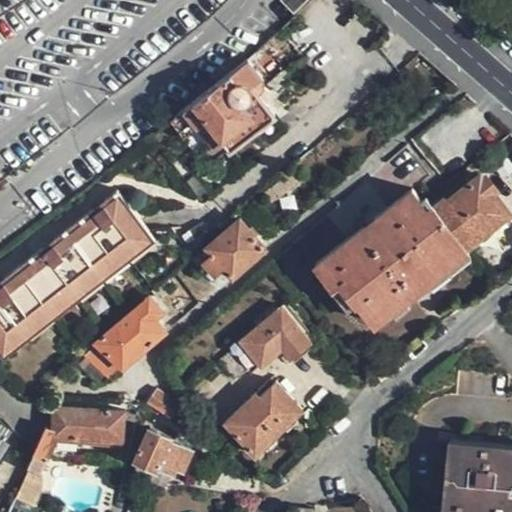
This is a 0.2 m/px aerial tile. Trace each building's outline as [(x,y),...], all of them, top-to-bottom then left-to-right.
[(280,0),(293,11),(305,0),(280,0)] [(206,94),(171,120),(184,136),(197,127),(212,146),(219,140),(229,153),(278,115),(261,94),(251,83),(260,74),(247,58),(206,94)] [(262,78),(260,74),(251,83),(261,94),(263,90),(264,82),(262,78)] [(149,136),(157,144),(164,138),(158,130),(149,136)] [(492,222),(495,226),(511,213),(493,191),(497,188),(484,173),(480,175),(479,173),(465,183),(460,177),(447,188),(451,192),(444,197),(443,194),(432,204),(431,203),(426,207),(411,187),(315,263),(332,285),(339,281),(355,303),(358,301),(374,323),(469,251),(467,248),(489,230),(486,227),(492,222)] [(45,251),(41,248),(2,278),(5,282),(0,285),(0,352),(4,357),(154,240),(117,189),(104,199),(108,202),(96,211),(92,208),(54,238),(58,241),(45,251)] [(104,199),(92,208),(96,211),(108,202),(104,199)] [(250,261),(266,247),(239,217),(206,245),(212,253),(202,262),(215,275),(225,266),(232,276),(250,261)] [(54,238),(41,248),(45,251),(58,241),(54,238)] [(153,290),(160,297),(172,286),(166,279),(153,290)] [(122,368),(166,331),(155,317),(162,311),(149,295),(92,342),(95,345),(85,354),(107,377),(118,366),(120,369),(122,368)] [(313,341),(281,304),(237,340),(240,344),(219,360),(235,379),(247,368),(250,371),(258,364),(261,368),(281,351),(289,360),(313,341)] [(50,381),(41,390),(48,396),(57,388),(50,381)] [(255,452),(302,408),(276,381),(259,397),(255,392),(225,422),(255,452)] [(158,388),(148,402),(170,416),(180,402),(158,388)] [(125,436),(126,409),(52,403),(52,405),(51,427),(45,425),(27,466),(29,467),(40,473),(57,437),(120,441),(121,435),(125,436)] [(0,461),(19,432),(0,419),(0,461)] [(171,439),(173,436),(149,425),(135,458),(157,468),(160,464),(174,471),(176,466),(184,469),(193,448),(171,439)] [(444,511),(511,511),(511,448),(450,442),(444,511)]
